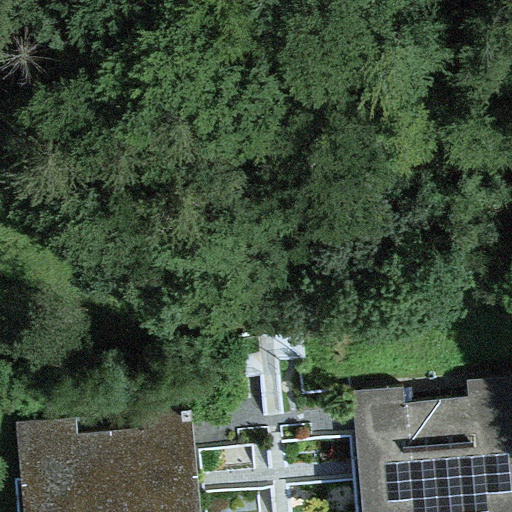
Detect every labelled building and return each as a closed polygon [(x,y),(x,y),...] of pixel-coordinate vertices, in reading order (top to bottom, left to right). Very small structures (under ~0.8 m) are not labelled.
[(511,383),(358,396),(363,456),(511,442),(511,383)] [(24,427),(29,486),(208,471),(203,413),(24,427)] [(511,442),(363,456),(368,511),(400,511),(511,502),(511,442)] [(29,486),(30,511),(211,511),(208,471),(29,486)] [(511,511),(511,502),(400,511),(511,511)]
